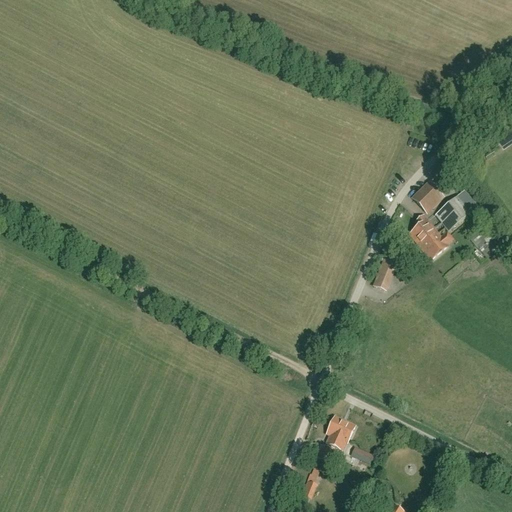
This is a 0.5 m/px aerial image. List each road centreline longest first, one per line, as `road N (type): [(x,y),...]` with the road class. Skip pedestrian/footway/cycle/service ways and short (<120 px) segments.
road 1 (track): [(321,380),(0,219)]
road 2 (track): [(321,380),(382,230),(414,177),(439,154)]
road 3 (track): [(511,482),(321,384)]
road 4 (track): [(268,511),(321,384)]
